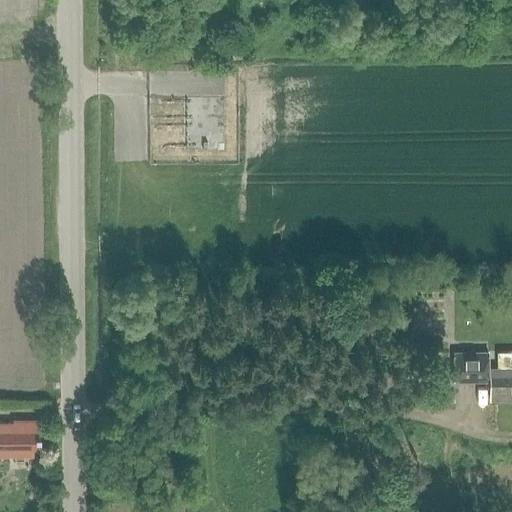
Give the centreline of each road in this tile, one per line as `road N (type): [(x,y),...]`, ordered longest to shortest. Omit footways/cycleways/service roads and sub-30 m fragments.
road 1 (unclassified): [(71,511),(67,0)]
road 2 (track): [(511,438),(462,430),(431,413),(70,412)]
